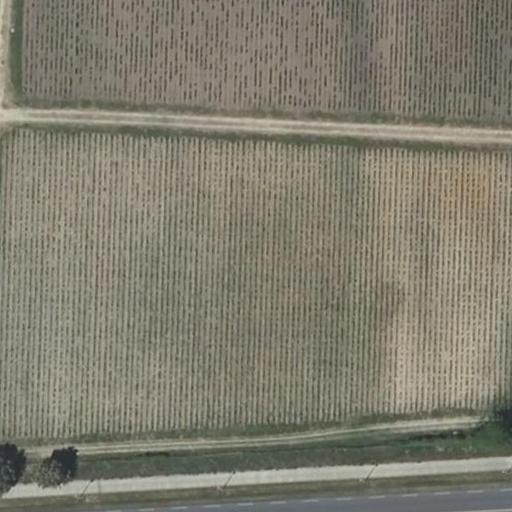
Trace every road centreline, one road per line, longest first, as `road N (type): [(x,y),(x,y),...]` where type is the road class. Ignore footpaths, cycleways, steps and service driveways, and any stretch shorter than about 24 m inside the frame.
road 1 (track): [(0,114),(511,137)]
road 2 (secondary): [(511,498),(278,511)]
